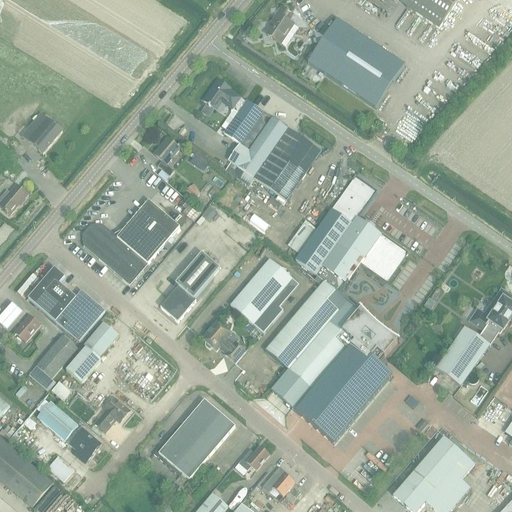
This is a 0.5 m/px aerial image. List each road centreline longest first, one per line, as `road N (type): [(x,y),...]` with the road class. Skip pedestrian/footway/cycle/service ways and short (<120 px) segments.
road 1 (unclassified): [(511,250),(204,39)]
road 2 (secondary): [(39,235),(204,39)]
road 3 (unclassified): [(363,511),(197,369)]
road 4 (unclassified): [(197,369),(39,235)]
road 5 (unclassified): [(84,500),(197,369)]
